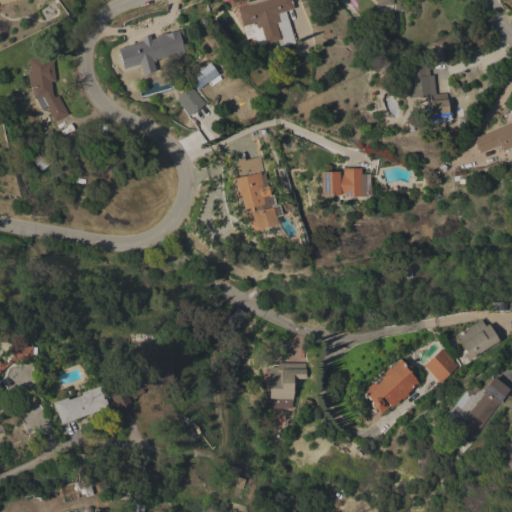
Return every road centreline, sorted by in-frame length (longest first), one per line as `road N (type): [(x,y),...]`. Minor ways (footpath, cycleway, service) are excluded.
road 1 (residential): [(0,225),(123,246),(156,237),(181,212),(187,183),(173,152),(94,98),(86,64),(95,30),(116,8),(140,0)]
road 2 (residential): [(156,237),(275,323),(309,333),(350,339),(481,316),(511,319)]
road 3 (residential): [(179,164),(274,123),(369,162)]
road 4 (residential): [(340,337),(326,352),(324,376),(346,427),(389,425),(428,385)]
